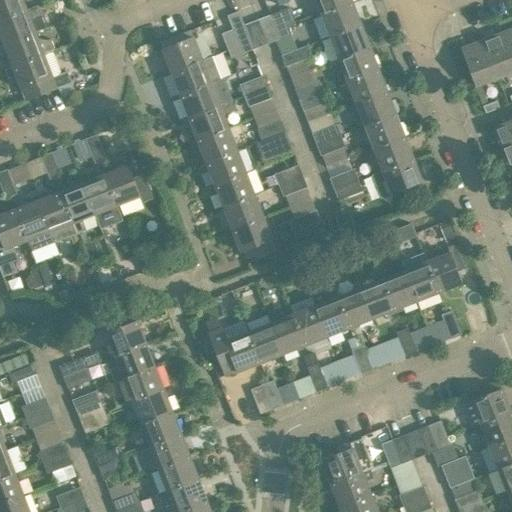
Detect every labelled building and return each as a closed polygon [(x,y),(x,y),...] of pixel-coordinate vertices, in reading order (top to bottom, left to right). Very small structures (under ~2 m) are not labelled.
[(0,0),(0,20),(27,10),(22,0),(0,0)] [(315,0),(321,13),(352,1),(351,0),(315,0)] [(321,13),(330,36),(361,23),(352,1),(321,13)] [(37,6),(27,10),(0,20),(0,33),(4,43),(35,30),(35,32),(46,28),(37,6)] [(281,10),(270,14),(279,38),(290,34),(287,26),(295,23),(289,7),(281,10)] [(233,29),(242,53),(253,49),(244,25),(238,11),(227,15),(233,29)] [(279,38),(270,14),(259,18),(268,43),(279,38)] [(268,43),(259,18),(244,25),(253,49),(268,43)] [(369,46),(361,23),(330,36),(338,58),(369,46)] [(511,28),(502,33),(511,60),(511,28)] [(233,29),(222,33),(231,57),(242,53),(233,29)] [(38,38),(35,32),(35,30),(4,43),(13,66),(44,54),(55,50),(51,39),(47,40),(38,38)] [(496,78),(511,72),(511,60),(502,33),(481,40),(496,78)] [(172,72),(202,60),(193,36),(163,48),(172,72)] [(475,86),(496,78),(481,40),(460,48),(475,86)] [(281,55),(285,65),(310,56),(306,45),(281,55)] [(338,58),(347,80),(378,68),(369,46),(338,58)] [(71,82),(66,71),(53,77),(44,54),(13,66),(13,67),(5,70),(8,79),(16,76),(26,100),(71,82)] [(172,72),(180,94),(211,82),(211,83),(221,79),(212,57),(203,61),(202,60),(172,72)] [(387,90),(378,68),(347,80),(356,103),(387,90)] [(243,95),(267,86),(263,75),(239,84),(243,95)] [(298,99),(323,90),(319,79),(294,88),(298,99)] [(220,105),(211,83),(211,82),(180,94),(189,117),(229,101),(220,105)] [(267,86),(243,95),(248,106),(272,97),(267,86)] [(323,90),(298,99),(302,110),(327,101),(323,90)] [(356,103),(364,125),(395,113),(387,90),(356,103)] [(231,100),(229,101),(189,117),(197,138),(228,127),(223,115),(234,111),(231,100)] [(483,106),(486,113),(500,108),(497,101),(483,106)] [(364,125),(373,148),(404,136),(395,113),(364,125)] [(501,147),(511,142),(511,118),(493,126),(501,147)] [(285,131),(280,119),(257,129),(261,140),(285,131)] [(316,144),(340,134),(335,123),(311,133),(316,144)] [(237,149),(228,127),(197,138),(206,160),(237,149)] [(261,140),(265,151),(268,158),(292,148),(285,131),(261,140)] [(85,138),(94,163),(105,158),(96,134),(85,138)] [(340,134),(316,144),(320,155),(344,146),(340,134)] [(413,158),(404,136),(373,148),(382,170),(413,158)] [(511,142),(501,147),(508,167),(511,165),(511,142)] [(206,160),(214,183),(245,171),(237,149),(206,160)] [(40,155),(45,167),(56,163),(51,151),(40,155)] [(422,181),(413,158),(382,170),(371,175),(382,203),(393,199),(391,193),(422,181)] [(61,176),(56,163),(45,167),(50,180),(61,176)] [(278,184),(302,175),(298,164),(274,174),(278,184)] [(105,174),(117,205),(139,196),(142,202),(153,197),(143,173),(132,177),(128,165),(105,174)] [(0,170),(0,184),(5,197),(16,193),(6,168),(0,170)] [(333,189),(358,180),(353,168),(329,178),(333,189)] [(214,183),(223,205),(254,194),(245,171),(214,183)] [(105,174),(83,183),(94,214),(117,205),(105,174)] [(302,175),(278,184),(283,196),(307,186),(302,175)] [(68,185),(69,188),(61,191),(73,222),(72,222),(77,234),(86,230),(81,219),(94,214),(83,183),(82,183),(81,180),(78,180),(70,183),(68,185)] [(358,180),(333,189),(337,200),(362,191),(358,180)] [(38,200),(50,231),(72,222),(73,222),(61,191),(52,194),(49,191),(46,189),(42,190),(39,192),(38,195),(38,200)] [(262,216),(254,194),(223,205),(232,228),(262,216)] [(38,200),(15,209),(27,240),(31,251),(54,243),(50,231),(38,200)] [(27,240),(15,209),(0,214),(0,270),(2,277),(15,271),(12,262),(17,260),(12,246),(27,240)] [(320,221),(316,210),(292,219),(296,231),(320,221)] [(273,247),(270,240),(271,240),(262,216),(232,228),(241,251),(244,250),(247,257),(273,247)] [(435,245),(456,238),(451,222),(430,229),(435,245)] [(428,262),(440,292),(462,283),(458,271),(469,266),(459,242),(448,246),(451,253),(428,262)] [(372,248),(375,256),(388,251),(385,243),(372,248)] [(400,262),(404,271),(405,270),(417,301),(440,292),(428,262),(427,262),(423,253),(400,262)] [(404,271),(383,279),(395,310),(417,301),(405,270),(404,271)] [(32,276),(37,289),(44,287),(39,273),(32,276)] [(372,319),(395,310),(383,279),(361,288),(372,319)] [(361,288),(338,297),(350,327),(372,319),(361,288)] [(338,297),(317,305),(329,336),(350,327),(338,297)] [(317,305),(294,314),(306,345),(329,336),(317,305)] [(442,314),(451,338),(462,334),(453,310),(442,314)] [(294,314),(272,323),(284,354),(306,345),(294,314)] [(106,332),(115,355),(146,343),(137,320),(106,332)] [(272,323),(249,332),(261,363),(284,354),(272,323)] [(397,332),(402,344),(413,339),(408,327),(397,332)] [(238,372),(261,363),(249,332),(226,340),(221,328),(210,332),(227,375),(238,371),(238,372)] [(417,351),(413,339),(402,344),(406,355),(417,351)] [(115,381),(124,378),(155,366),(146,343),(115,355),(119,364),(109,368),(115,381)] [(353,349),(358,361),(368,357),(363,345),(353,349)] [(64,377),(87,367),(83,356),(59,365),(64,377)] [(373,369),(368,357),(358,361),(362,373),(373,369)] [(32,362),(29,364),(8,371),(12,383),(36,374),(32,362)] [(308,367),(313,378),(324,374),(319,363),(308,367)] [(163,388),(155,366),(124,378),(132,400),(163,388)] [(87,367),(64,377),(68,388),(92,378),(87,367)] [(328,386),(324,374),(313,378),(318,390),(328,386)] [(275,380),(264,385),(273,408),(284,404),(275,380)] [(273,408),(264,385),(252,389),(261,412),(272,408),(273,408)] [(172,410),(163,388),(132,400),(141,422),(172,410)] [(472,401),(481,424),(511,413),(502,389),(472,401)] [(25,417),(50,408),(46,397),(21,406),(25,417)] [(81,422),(105,413),(101,402),(77,411),(81,422)] [(50,408),(25,417),(30,429),(54,420),(50,408)] [(181,433),(172,410),(141,422),(150,445),(181,433)] [(105,413),(81,422),(86,433),(109,424),(105,413)] [(511,437),(511,413),(481,424),(489,447),(511,437)] [(430,425),(439,450),(451,445),(442,421),(430,425)] [(439,450),(430,425),(419,429),(429,454),(439,450)] [(411,432),(404,435),(413,460),(421,457),(429,454),(419,429),(411,432)] [(189,455),(181,433),(150,445),(159,467),(189,455)] [(393,439),(403,464),(413,460),(404,435),(393,439)] [(511,463),(511,437),(489,447),(498,469),(511,463)] [(322,460),(331,483),(369,468),(370,469),(373,468),(361,438),(350,443),(352,449),(322,460)] [(403,464),(393,439),(382,443),(392,468),(403,464)] [(43,462),(67,453),(63,442),(39,451),(43,462)] [(98,466),(122,456),(119,447),(95,456),(98,466)] [(0,478),(15,473),(6,451),(0,453),(0,478)] [(67,453),(43,462),(47,473),(71,464),(67,453)] [(198,478),(189,455),(159,467),(167,490),(198,478)] [(122,456),(98,466),(103,478),(127,469),(122,456)] [(465,456),(442,466),(451,488),(474,479),(465,456)] [(511,489),(511,463),(498,469),(507,492),(511,489)] [(371,493),(366,481),(373,478),(370,469),(369,468),(331,483),(340,505),(371,493)] [(0,503),(23,495),(15,473),(0,478),(0,503)] [(176,511),(207,500),(198,478),(167,490),(175,511),(176,511)] [(404,506),(428,496),(423,486),(399,495),(404,506)] [(60,507),(84,498),(80,487),(56,496),(60,507)] [(459,510),(483,501),(478,490),(455,499),(459,510)] [(116,511),(140,502),(136,491),(112,500),(116,511)] [(378,511),(371,493),(340,505),(342,511),(378,511)] [(29,511),(23,495),(0,503),(0,511),(29,511)] [(428,496),(404,506),(405,511),(421,511),(432,508),(428,496)] [(84,498),(60,507),(62,511),(81,511),(89,509),(84,498)] [(176,511),(211,511),(207,500),(176,511)] [(486,511),(483,501),(459,510),(460,511),(486,511)] [(143,511),(140,502),(116,511),(143,511)]
